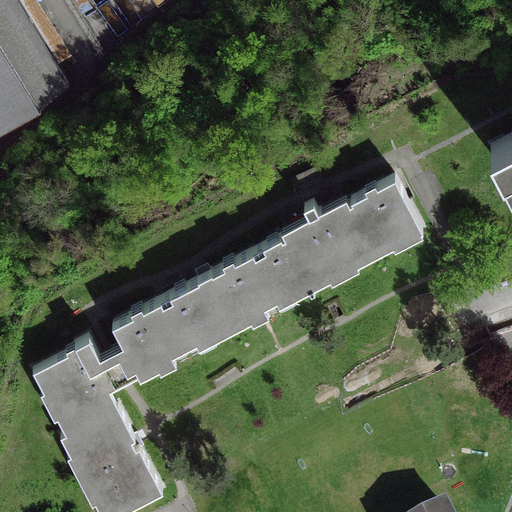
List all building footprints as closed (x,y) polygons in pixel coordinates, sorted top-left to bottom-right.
[(0,0),(0,124),(38,101),(66,80),(17,0),(0,0)] [(511,130),(488,143),(501,168),(509,164),(511,168),(511,130)] [(309,220),(280,235),(278,233),(244,251),(268,298),(290,287),(292,292),(328,274),(325,268),(352,254),(355,259),(391,240),(388,235),(417,220),(392,174),(350,196),(351,198),(322,213),(318,207),(305,214),(309,220)] [(97,353),(100,360),(89,365),(101,389),(125,377),(137,370),(138,373),(156,363),(153,358),(209,329),(212,334),(249,315),(246,310),(268,298),(244,251),(210,269),(209,268),(196,275),(197,276),(111,321),(121,340),(109,346),(102,350),(97,353)] [(59,432),(64,442),(120,412),(116,403),(110,405),(101,389),(89,365),(100,360),(97,353),(86,333),(73,340),(75,344),(31,367),(42,388),(47,385),(61,410),(55,413),(64,430),(59,432)] [(93,497),(100,511),(110,511),(159,487),(136,443),(133,445),(130,440),(128,436),(132,434),(120,412),(64,442),(69,451),(74,448),(98,495),(93,497)]
